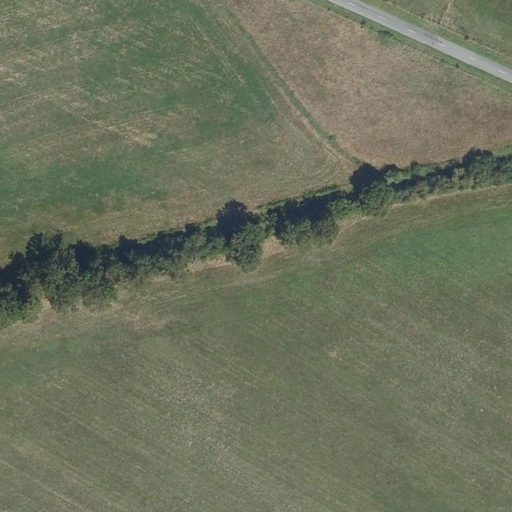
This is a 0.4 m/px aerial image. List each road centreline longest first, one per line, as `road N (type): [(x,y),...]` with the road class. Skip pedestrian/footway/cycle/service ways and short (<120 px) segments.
road 1 (track): [(0,287),(511,161)]
road 2 (secondary): [(511,74),(345,0)]
